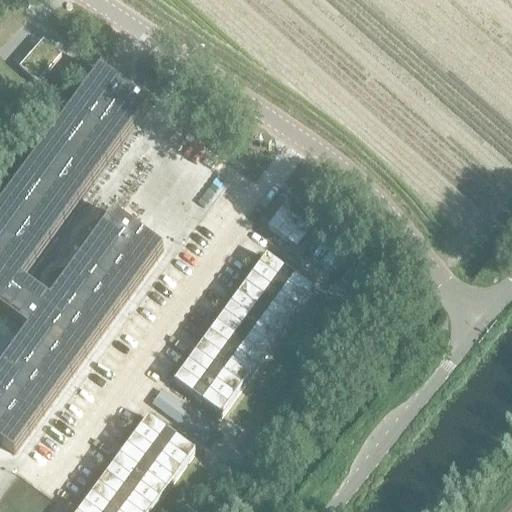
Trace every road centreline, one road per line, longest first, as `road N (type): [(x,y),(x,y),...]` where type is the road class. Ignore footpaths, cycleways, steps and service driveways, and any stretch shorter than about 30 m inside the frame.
road 1 (unclassified): [(476,327),(358,181),(94,0)]
road 2 (unclassified): [(331,511),(476,327)]
